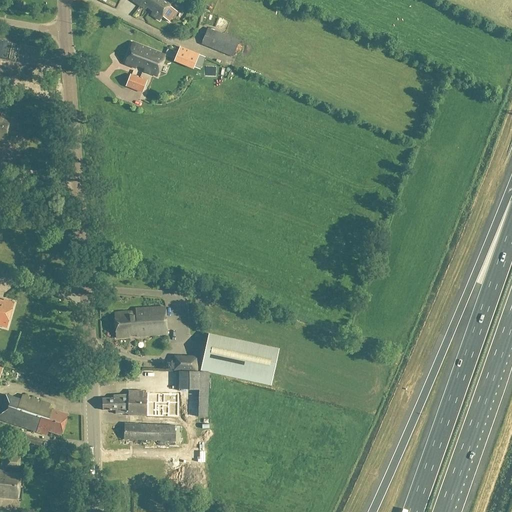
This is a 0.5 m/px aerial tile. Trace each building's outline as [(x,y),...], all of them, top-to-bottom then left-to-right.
[(127,0),(128,0),(129,0),(145,10),(146,8),(152,12),(151,16),(159,21),(162,17),(169,22),(176,12),(169,7),(171,5),(165,0),(127,0)] [(232,58),(239,42),(207,29),(201,45),(232,58)] [(132,45),(124,65),(135,70),(137,67),(143,70),(142,72),(156,78),(164,57),(132,45)] [(200,71),(204,59),(191,53),(180,48),(174,63),(192,70),(193,68),(200,71)] [(142,93),(146,83),(130,77),(126,87),(142,93)] [(0,141),(5,143),(13,118),(0,113),(0,141)] [(0,327),(6,329),(13,303),(0,300),(0,302),(0,301),(0,327)] [(167,335),(164,308),(135,311),(135,313),(114,314),(116,340),(129,339),(129,335),(135,335),(137,338),(167,335)] [(269,387),(277,351),(208,335),(200,372),(269,387)] [(172,372),(196,372),(197,358),(179,357),(173,356),(172,372)] [(127,415),(127,417),(147,417),(147,394),(142,394),(142,392),(128,392),(127,396),(113,397),(113,400),(102,400),(102,412),(115,411),(115,415),(127,415)] [(178,395),(147,394),(147,417),(178,418),(178,395)] [(50,406),(21,396),(19,402),(5,398),(0,412),(0,421),(46,437),(47,432),(60,436),(67,417),(48,411),(50,406)] [(174,443),(175,427),(124,425),(123,441),(174,443)] [(40,448),(42,441),(25,435),(22,442),(40,448)] [(19,471),(20,460),(6,458),(4,469),(19,471)] [(3,473),(0,472),(0,498),(17,500),(20,475),(3,474),(3,473)]
